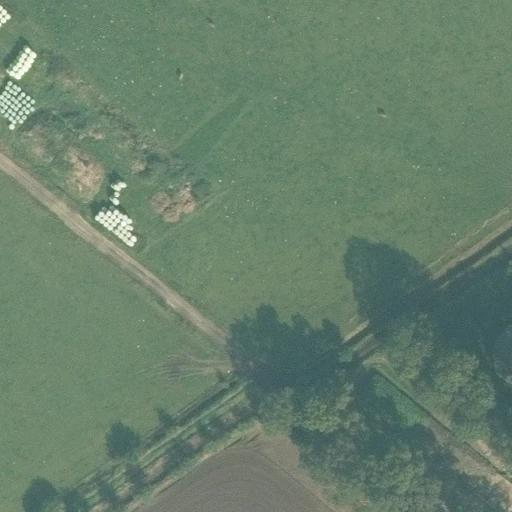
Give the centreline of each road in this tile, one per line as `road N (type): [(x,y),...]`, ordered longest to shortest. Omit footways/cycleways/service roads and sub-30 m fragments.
road 1 (track): [(427,511),(0,162)]
road 2 (track): [(259,374),(71,511)]
